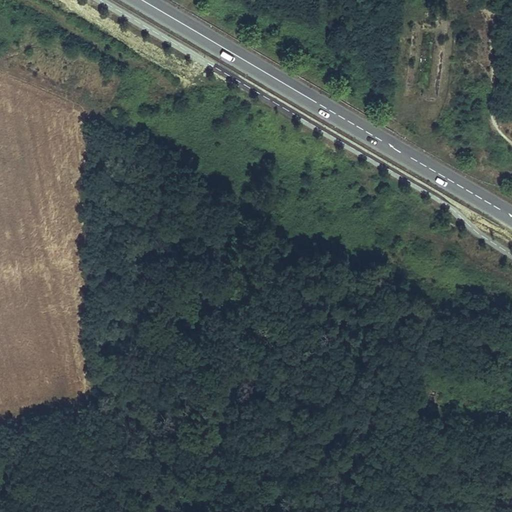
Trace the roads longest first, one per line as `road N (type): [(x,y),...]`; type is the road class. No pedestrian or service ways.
road 1 (secondary): [(143,0),(511,215)]
road 2 (track): [(495,14),(493,121),(511,143)]
